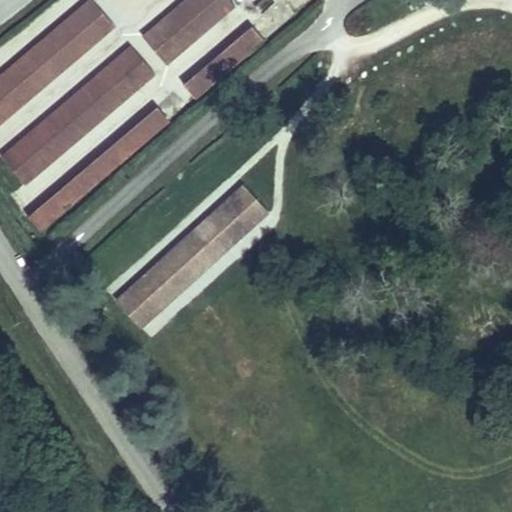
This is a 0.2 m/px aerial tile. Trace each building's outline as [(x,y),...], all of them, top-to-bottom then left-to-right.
[(134,70),(202,13),(190,0),(166,0),(113,45),(134,70)] [(60,8),(0,57),(0,102),(82,35),(60,8)] [(166,108),(233,51),(220,35),(152,92),(166,108)] [(0,175),(118,80),(98,55),(0,134),(0,175)] [(0,227),(8,237),(134,134),(119,116),(0,212),(0,227)] [(145,332),(271,214),(239,180),(113,298),(145,332)]
